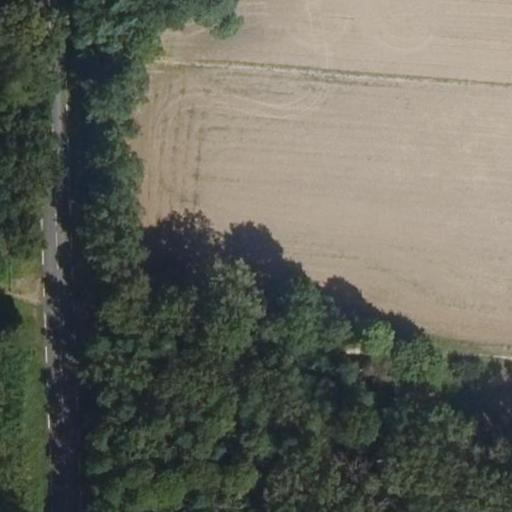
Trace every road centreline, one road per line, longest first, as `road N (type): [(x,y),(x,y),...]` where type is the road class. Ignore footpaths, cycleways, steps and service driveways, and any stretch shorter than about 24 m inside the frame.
road 1 (track): [(0,272),(511,338)]
road 2 (secondary): [(54,511),(37,0)]
